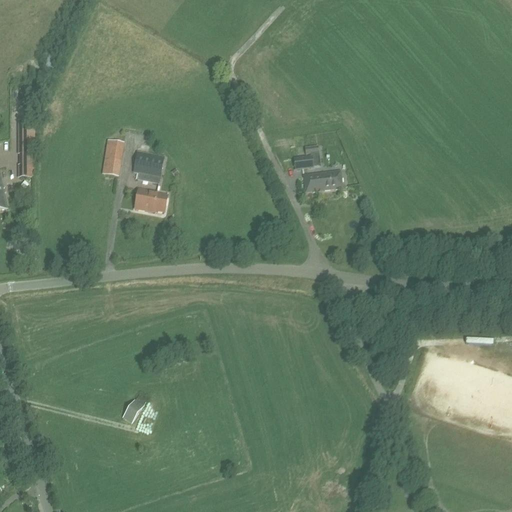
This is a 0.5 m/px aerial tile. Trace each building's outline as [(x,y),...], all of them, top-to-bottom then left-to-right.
[(33,179),(33,122),(20,122),(20,179),(33,179)] [(109,142),(106,159),(121,162),(124,145),(109,142)] [(318,147),(305,149),(306,156),(319,155),(318,147)] [(134,174),(160,179),(164,158),(138,153),(134,174)] [(294,160),(295,171),(313,169),(312,158),(294,160)] [(342,189),(340,174),(304,178),(306,194),(342,189)] [(148,213),(148,211),(164,214),(165,210),(168,210),(168,204),(166,204),(167,198),(158,196),(158,195),(139,191),(135,210),(148,213)] [(144,408),(143,407),(135,402),(123,419),(132,425),(144,408)]
